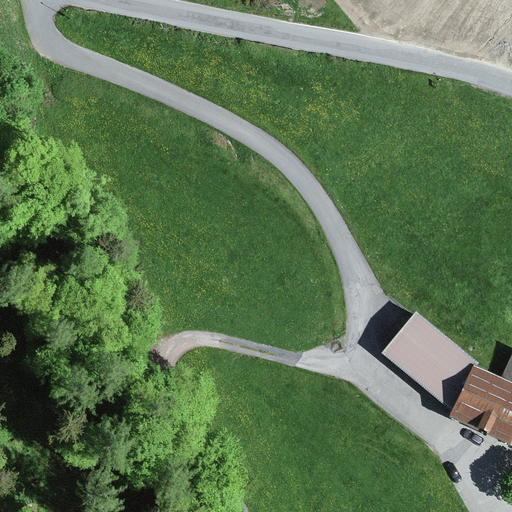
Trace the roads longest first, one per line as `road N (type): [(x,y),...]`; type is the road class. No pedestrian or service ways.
road 1 (tertiary): [(511,83),(107,0)]
road 2 (track): [(367,364),(344,367),(211,337),(169,349),(161,370),(167,394),(219,511)]
